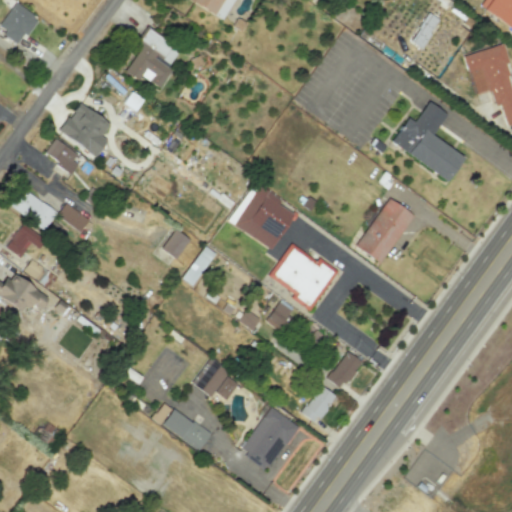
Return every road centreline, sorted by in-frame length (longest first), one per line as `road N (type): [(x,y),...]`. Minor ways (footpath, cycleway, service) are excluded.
road 1 (secondary): [(511,219),(433,325),(383,420)]
road 2 (secondary): [(383,420),(456,343),(511,264)]
road 3 (residential): [(115,0),(0,159)]
